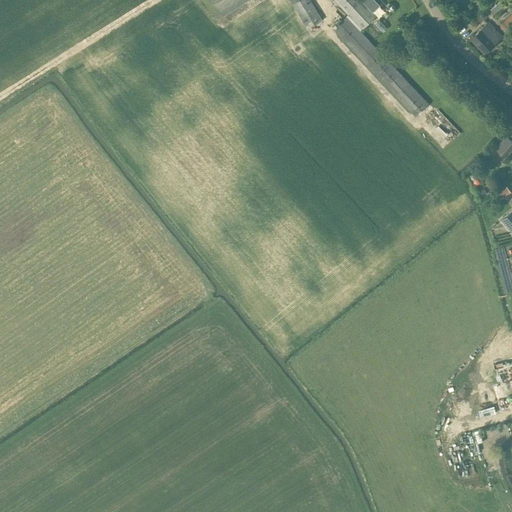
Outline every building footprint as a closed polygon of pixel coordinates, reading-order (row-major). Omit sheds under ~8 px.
[(212,0),(222,15),(244,0),(212,0)] [(323,20),(310,0),(290,0),(307,29),(323,20)] [(334,0),(348,14),(333,28),(415,116),(429,103),(361,30),(377,15),(376,14),(383,8),(374,0),(334,0)] [(508,4),(504,0),(502,0),(501,2),(500,1),(491,9),(496,15),(508,4)] [(380,14),(375,18),(384,27),(388,23),(380,14)] [(511,14),(500,25),(505,30),(508,27),(510,30),(511,28),(511,14)] [(502,35),(489,21),(472,37),(484,51),(502,35)] [(511,149),(511,140),(506,135),(495,147),(506,157),(511,149)] [(503,196),(510,190),(506,184),(499,190),(503,196)] [(484,188),(478,192),(482,197),(488,193),(484,188)] [(498,192),(494,195),(498,200),(502,196),(498,192)] [(511,210),(501,219),(511,231),(511,210)]
